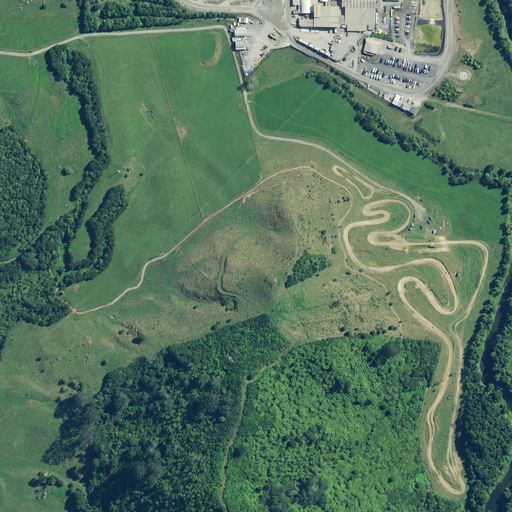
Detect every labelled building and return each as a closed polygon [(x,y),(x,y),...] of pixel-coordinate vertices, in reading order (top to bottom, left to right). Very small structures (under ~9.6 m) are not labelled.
[(292,0),(292,5),(298,5),(298,14),(311,13),(310,0),(292,0)] [(341,0),(341,7),(345,7),(344,16),(338,16),(338,7),(323,7),(323,5),(313,5),(313,20),(298,20),(298,25),(300,27),(338,27),(338,25),(347,25),(347,31),(359,31),(359,32),(361,32),(361,31),(366,31),(366,26),(368,26),(368,29),(369,29),(369,31),(372,31),(372,30),(374,30),(374,0),(341,0)] [(239,37),(239,40),(244,40),(244,30),(246,30),(246,28),(236,28),(236,30),(234,30),(234,37),(239,37)] [(381,43),(381,42),(366,38),(365,41),(366,41),(363,53),(373,56),(374,54),(377,54),(378,48),(380,48),(382,43),(381,43)] [(240,50),(246,50),(246,47),(243,47),(243,42),(235,42),(235,50),(240,50)] [(408,105),(405,110),(414,114),(417,109),(408,105)]
